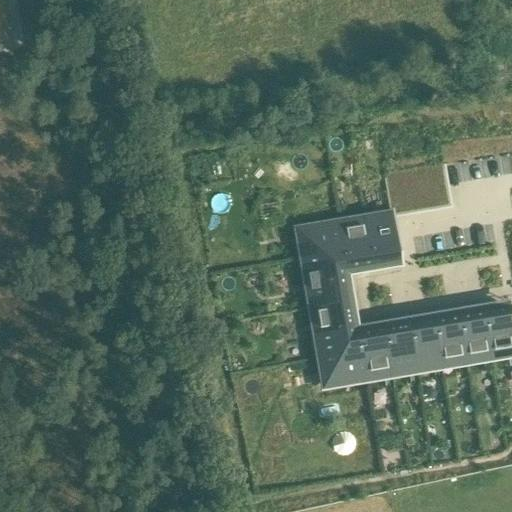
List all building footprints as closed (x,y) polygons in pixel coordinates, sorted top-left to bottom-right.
[(433,167),(436,183),(446,182),(443,166),(433,167)] [(433,167),(423,169),(426,185),(436,183),(433,167)] [(426,185),(423,169),(413,171),(416,187),(426,185)] [(416,187),(413,171),(403,173),(406,189),(416,187)] [(396,190),(406,189),(403,173),(394,174),(396,190)] [(396,190),(394,174),(383,176),(386,192),(396,190)] [(365,222),(372,265),(398,261),(390,217),(365,222)] [(352,224),(340,226),(347,269),(359,267),(360,273),(373,271),(372,265),(365,222),(352,224)] [(347,269),(340,226),(300,233),(304,258),(323,255),(327,279),(342,276),(341,270),(347,269)] [(304,258),(313,308),(346,302),(342,276),(327,279),(323,255),(304,258)] [(313,308),(321,358),(340,355),(336,331),(351,328),(346,302),(313,308)] [(511,330),(508,308),(483,312),(490,356),(511,351),(511,330)] [(490,356),(483,312),(458,316),(465,360),(490,356)] [(458,316),(433,321),(440,364),(465,360),(458,316)] [(416,368),(440,364),(433,321),(408,325),(416,368)] [(383,329),(391,373),(416,368),(408,325),(383,329)] [(352,334),(351,328),(336,331),(340,355),(321,358),(326,384),(366,377),(358,333),(352,334)] [(358,333),(366,377),(391,373),(383,329),(358,333)]
